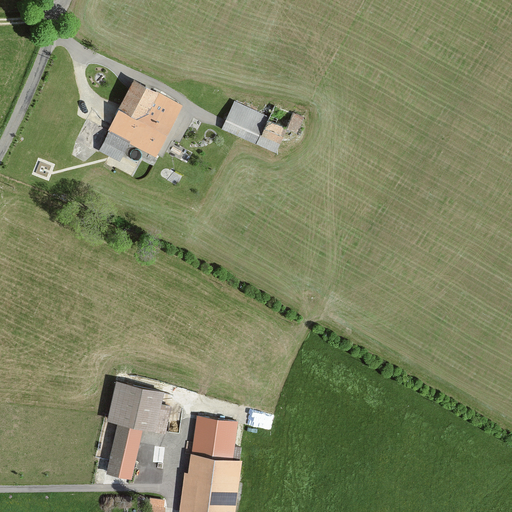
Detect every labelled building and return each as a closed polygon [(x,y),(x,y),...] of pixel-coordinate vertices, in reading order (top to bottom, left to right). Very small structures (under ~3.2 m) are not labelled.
[(157,158),(185,106),(137,80),(109,132),(131,144),(157,158)] [(254,135),(263,115),(235,103),(226,122),(254,135)] [(304,118),(274,106),(258,145),(276,152),(285,130),(297,134),(304,118)] [(131,144),(109,132),(99,150),(121,162),(131,144)] [(163,390),(117,379),(107,419),(118,421),(106,471),(132,477),(144,426),(154,429),(163,390)] [(234,511),(242,458),(233,457),(238,420),(196,414),(188,471),(184,470),(178,511),(234,511)]
